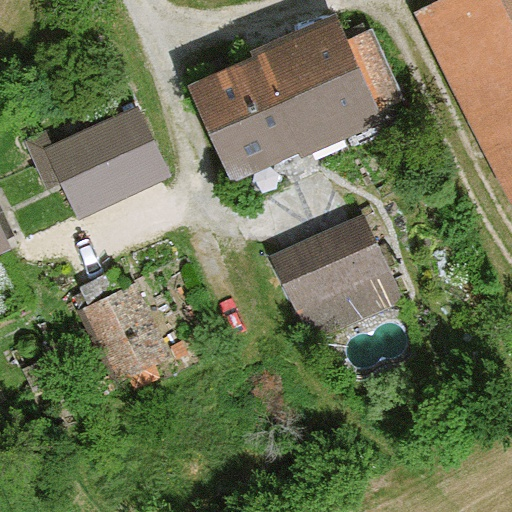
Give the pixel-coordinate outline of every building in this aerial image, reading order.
[(511,0),(450,0),(420,14),(511,201),(511,0)] [(189,99),(236,195),(389,121),(342,25),(189,99)] [(78,236),(177,188),(133,97),(34,146),(78,236)] [(368,222),(277,266),(315,345),(407,300),(368,222)] [(0,261),(13,255),(0,229),(0,261)] [(139,292),(85,319),(119,390),(174,363),(139,292)]
